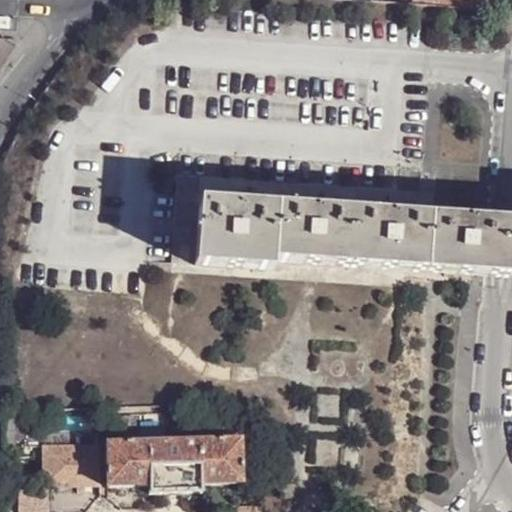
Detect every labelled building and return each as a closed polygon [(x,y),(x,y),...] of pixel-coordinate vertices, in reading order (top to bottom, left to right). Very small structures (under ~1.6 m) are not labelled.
[(434,0),(434,8),(457,9),(457,0),(434,0)] [(0,67),(21,39),(0,38),(0,67)] [(173,265),(196,266),(200,201),(431,217),(433,194),(420,193),(180,177),(173,265)] [(196,266),(274,272),(275,262),(430,273),(431,217),(200,201),(196,266)] [(447,275),(448,218),(431,217),(430,273),(447,275)] [(448,218),(447,275),(474,276),(475,220),(448,218)] [(475,220),(474,276),(507,279),(511,279),(511,222),(511,223),(475,220)] [(170,442),(105,444),(107,489),(148,489),(148,496),(202,495),(202,487),(242,486),(243,494),(236,494),(236,511),(264,511),(260,427),(253,423),(245,421),(239,421),(192,422),(192,429),(169,430),(170,442)] [(98,445),(40,447),(41,491),(49,491),(99,490),(98,445)] [(48,511),(49,491),(41,491),(17,492),(18,511),(48,511)]
